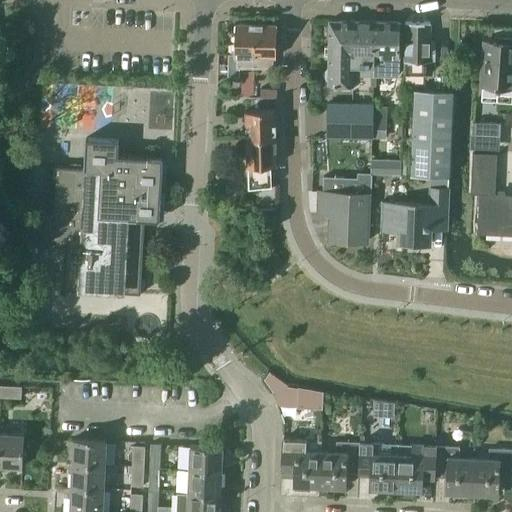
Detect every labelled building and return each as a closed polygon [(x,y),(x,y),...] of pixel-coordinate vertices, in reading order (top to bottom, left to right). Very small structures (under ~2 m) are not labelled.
[(329,19),(328,83),(353,83),(353,73),(354,20),(351,20),(344,20),(329,19)] [(375,20),(354,20),(353,73),(374,73),(375,20)] [(375,20),(374,73),(398,74),(399,21),(389,21),(384,21),(375,20)] [(404,21),(404,74),(424,75),(425,62),(429,62),(429,60),(434,60),(434,47),(429,47),(429,22),(404,21)] [(218,54),(218,72),(238,72),(238,67),(254,67),(255,24),(234,23),(233,42),(232,43),(231,50),(233,52),(233,54),(218,54)] [(255,24),(254,67),(271,67),(271,56),(275,56),(275,53),(277,53),(278,45),(276,43),(276,25),(255,24)] [(511,38),(497,37),(497,42),(484,41),(481,85),(511,87),(511,38)] [(0,81),(0,90),(10,91),(11,69),(0,69),(0,81)] [(242,71),(241,95),(252,95),(253,72),(242,71)] [(259,88),(258,96),(275,97),(275,88),(259,88)] [(411,175),(431,175),(430,187),(430,201),(430,203),(383,201),(382,229),(398,230),(397,242),(429,243),(430,215),(446,215),(448,201),(449,176),(452,91),(415,90),(414,95),(411,175)] [(372,129),(372,105),(372,103),(328,102),(327,136),(371,137),(372,129)] [(372,105),(372,129),(385,129),(386,129),(386,106),(372,105)] [(274,108),(246,109),(246,138),(275,137),(275,131),(276,130),(276,123),(274,121),(274,108)] [(472,121),(472,133),(500,135),(500,123),(472,121)] [(65,243),(62,290),(140,294),(144,204),(159,205),(160,201),(162,157),(118,155),(118,139),(86,137),(84,167),(80,167),(81,163),(70,163),(70,166),(54,165),(52,211),(38,210),(36,243),(52,243),(53,242),(65,243)] [(275,137),(246,138),(247,166),(248,187),(272,186),(271,164),(276,164),(275,151),(277,149),(277,142),(275,141),(275,137)] [(399,173),(399,160),(371,160),(371,172),(399,173)] [(472,164),(470,189),(474,190),(478,190),(478,196),(476,233),(481,233),(511,234),(511,194),(502,194),(498,194),(494,194),(496,166),(472,164)] [(323,176),(322,190),(369,192),(370,172),(357,172),(357,177),(323,176)] [(329,214),(328,239),(367,241),(368,201),(369,193),(318,191),(317,213),(329,214)] [(23,297),(22,327),(40,328),(41,298),(23,297)] [(2,385),(1,397),(21,399),(22,387),(2,385)] [(286,386),(271,393),(278,406),(296,407),(296,408),(321,409),(322,391),(297,387),(297,388),(286,386)] [(0,432),(0,465),(22,467),(24,434),(0,432)] [(319,486),(321,449),(321,439),(283,437),(281,468),(281,476),(294,477),(294,485),(319,486)] [(74,438),(72,462),(105,464),(106,439),(74,438)] [(346,471),(358,472),(359,441),(336,440),(336,450),(321,449),(319,486),(345,487),(346,471)] [(359,441),(358,472),(371,472),(370,488),(396,489),(398,443),(383,442),(359,441)] [(160,468),(161,443),(151,443),(150,467),(160,468)] [(398,443),(396,489),(421,491),(422,475),(434,476),(435,445),(412,444),(398,443)] [(133,444),(132,465),(144,465),(145,445),(133,444)] [(190,445),(189,469),(221,470),(222,446),(190,445)] [(446,492),(472,493),(474,457),(459,457),(460,446),(436,445),(434,476),(447,476),(446,492)] [(474,457),(472,493),(498,494),(498,479),(511,479),(511,460),(511,448),(489,447),(488,458),(474,457)] [(72,462),(71,486),(104,487),(105,464),(72,462)] [(132,465),(131,484),(143,485),(144,465),(132,465)] [(150,467),(149,491),(159,491),(160,468),(150,467)] [(189,469),(188,492),(220,494),(221,470),(189,469)] [(71,486),(70,510),(103,511),(104,487),(71,486)] [(149,491),(147,511),(157,511),(159,491),(149,491)] [(178,511),(219,511),(220,494),(188,492),(179,492),(178,511)] [(131,493),(129,511),(141,511),(143,493),(131,493)]
